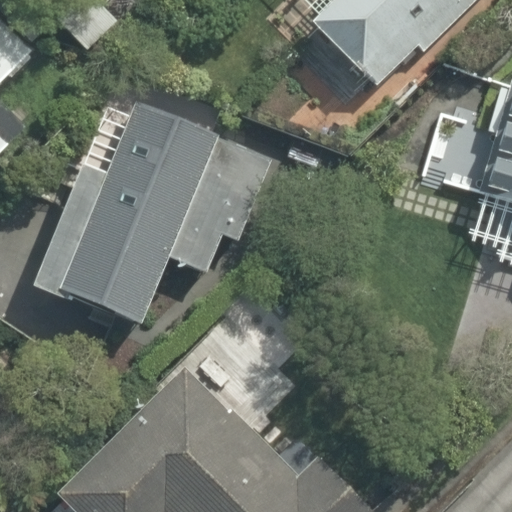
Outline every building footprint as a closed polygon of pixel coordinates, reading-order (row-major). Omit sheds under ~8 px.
[(110,20),(88,0),(69,0),(47,25),(79,54),(110,20)] [(325,0),(296,31),(369,99),(436,27),(445,35),(477,0),(325,0)] [(0,81),(23,57),(0,34),(0,81)] [(511,84),(499,81),(487,125),(450,115),(429,195),(511,217),(511,84)] [(46,232),(20,199),(0,215),(0,250),(9,261),(46,232)] [(345,511),(303,470),(288,484),(229,425),(286,368),(235,317),(49,504),(57,511),(345,511)]
